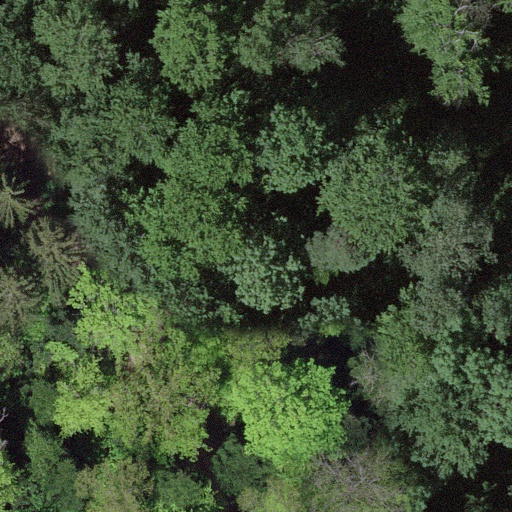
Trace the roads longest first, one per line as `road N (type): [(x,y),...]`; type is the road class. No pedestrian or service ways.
road 1 (track): [(216,511),(141,328),(106,271),(39,222),(0,206)]
road 2 (track): [(106,271),(166,190),(210,0)]
